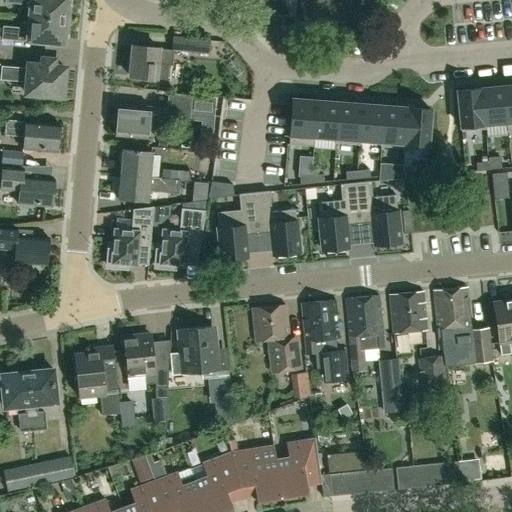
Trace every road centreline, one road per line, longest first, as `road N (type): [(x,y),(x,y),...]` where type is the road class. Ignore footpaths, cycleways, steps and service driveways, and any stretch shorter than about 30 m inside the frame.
road 1 (residential): [(71,313),(121,301),(511,262)]
road 2 (residential): [(118,0),(142,12),(225,25),(277,68),(359,73),(396,49),(427,0)]
road 3 (residential): [(71,313),(95,48),(118,0)]
